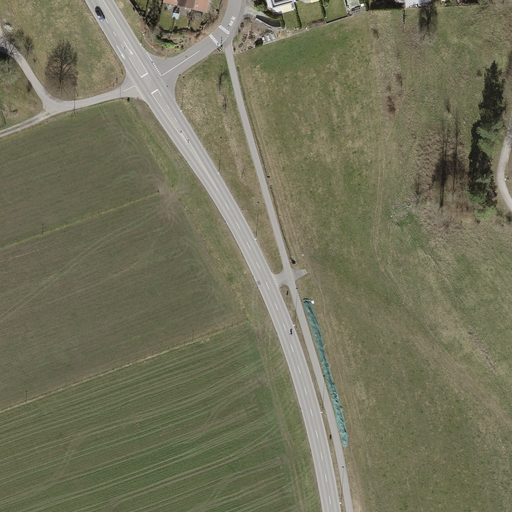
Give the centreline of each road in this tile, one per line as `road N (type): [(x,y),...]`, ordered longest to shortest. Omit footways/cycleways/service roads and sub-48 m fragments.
road 1 (secondary): [(148,80),(267,284),(313,419),(331,511)]
road 2 (residential): [(1,46),(59,110),(148,80)]
road 3 (residential): [(148,80),(220,35),(234,0)]
